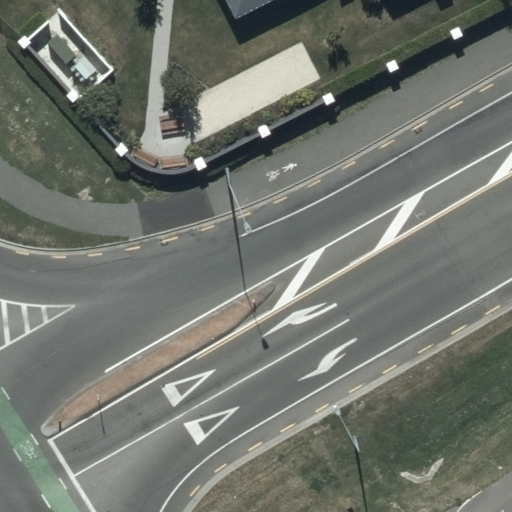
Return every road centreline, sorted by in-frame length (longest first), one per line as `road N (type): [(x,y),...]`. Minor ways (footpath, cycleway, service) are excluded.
road 1 (secondary): [(511,219),(21,508)]
road 2 (secondary): [(232,271),(511,122)]
road 3 (secondary): [(0,405),(232,271)]
road 4 (secondary): [(0,277),(49,287),(232,271)]
